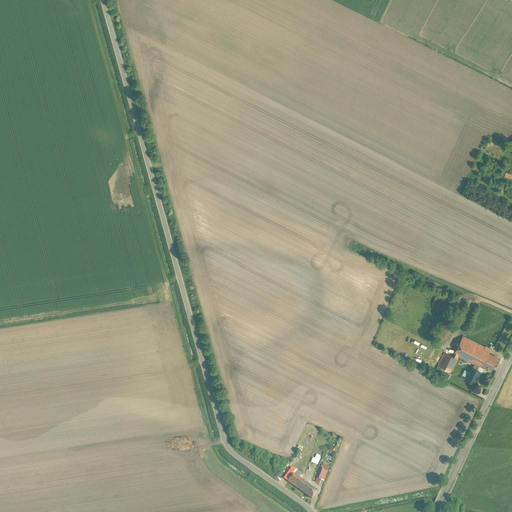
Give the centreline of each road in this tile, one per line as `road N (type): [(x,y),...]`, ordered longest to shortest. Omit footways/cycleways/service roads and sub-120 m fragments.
road 1 (unclassified): [(310,511),(227,448),(106,0)]
road 2 (tertiary): [(435,511),(511,352)]
